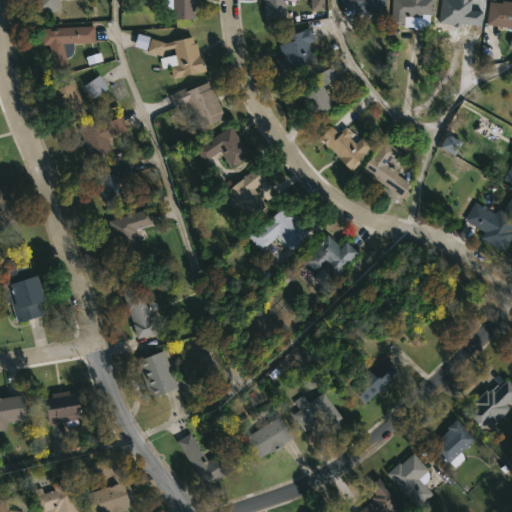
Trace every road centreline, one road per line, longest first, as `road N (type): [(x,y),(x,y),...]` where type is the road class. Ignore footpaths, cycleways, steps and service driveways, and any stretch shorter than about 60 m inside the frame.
road 1 (tertiary): [(0,62),(118,404),(154,468),(191,511)]
road 2 (residential): [(228,0),(251,94),(324,191),(349,212),(469,255),(511,290)]
road 3 (residential): [(511,303),(380,435),(291,486),(213,511)]
